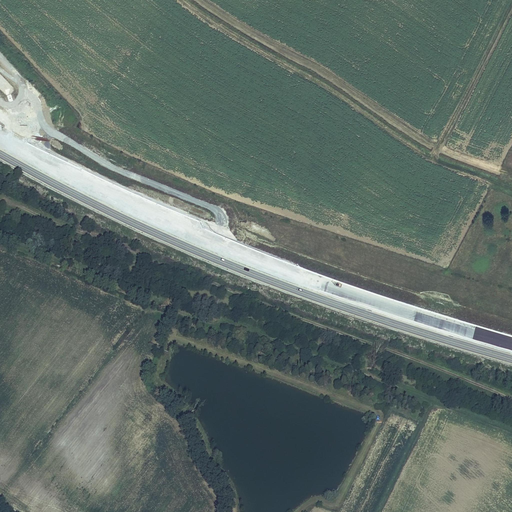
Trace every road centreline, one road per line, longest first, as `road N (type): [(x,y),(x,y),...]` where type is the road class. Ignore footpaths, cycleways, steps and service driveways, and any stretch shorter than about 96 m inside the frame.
road 1 (motorway): [(0,150),(229,264),(511,359)]
road 2 (motorway): [(511,343),(191,233),(0,136)]
road 3 (track): [(511,395),(59,223),(0,191)]
road 4 (track): [(0,238),(511,430)]
road 5 (track): [(190,0),(412,145),(511,185)]
road 6 (track): [(511,4),(433,156)]
